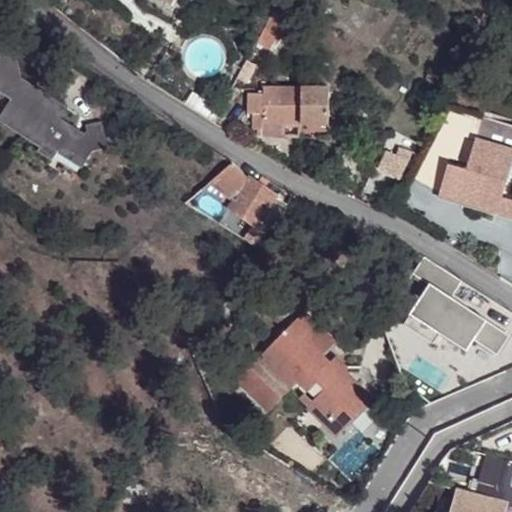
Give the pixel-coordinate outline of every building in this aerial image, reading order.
[(287,2),(283,0),(278,0),(256,43),(275,52),(283,36),(288,39),(293,29),(287,27),(289,24),(279,19),(287,2)] [(0,90),(6,86),(18,94),(4,114),(47,142),(44,146),(56,154),(62,145),(86,161),(96,146),(110,143),(106,118),(91,120),(92,125),(89,129),(66,114),(73,104),(28,75),(17,39),(2,43),(5,53),(0,56),(0,90)] [(443,86),(435,98),(442,102),(450,90),(443,86)] [(448,107),(481,117),(491,99),(461,87),(448,107)] [(235,88),(231,93),(237,97),(240,93),(235,88)] [(257,136),(283,136),(283,124),(303,124),(329,124),(330,90),(263,88),(263,94),(249,93),(248,114),(253,114),(252,129),(257,129),(257,136)] [(303,124),(283,124),(283,136),(302,136),(303,124)] [(511,160),(511,154),(474,142),(465,174),(447,169),(437,201),(496,218),(496,215),(509,219),(508,222),(511,223),(511,205),(500,202),(511,160)] [(388,152),(381,169),(400,179),(410,155),(403,153),(402,157),(388,152)] [(251,177),(233,160),(211,182),(235,198),(231,206),(261,226),(279,196),(251,177)] [(288,208),(295,200),(279,196),(261,226),(270,232),(288,208)] [(511,332),(456,298),(467,281),(429,259),(419,274),(434,284),(408,325),(438,344),(444,333),(472,351),(479,340),(503,355),(511,340),(511,332)] [(305,313),(239,381),(271,412),(297,385),(307,393),(334,418),(326,427),(337,437),(374,400),(345,370),(340,373),(329,363),(322,357),(336,342),(305,313)] [(336,357),(329,363),(340,373),(345,370),(347,366),(336,357)] [(334,418),(307,393),(298,402),(326,427),(334,418)] [(510,511),(511,506),(511,465),(506,492),(504,502),(481,495),(462,491),(456,511),(510,511)] [(483,487),(481,495),(504,502),(506,492),(483,487)]
